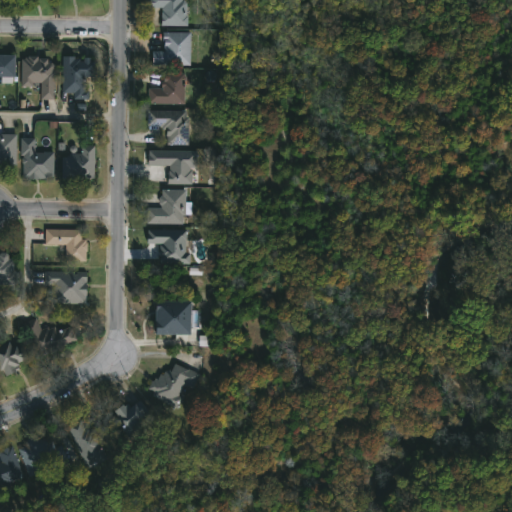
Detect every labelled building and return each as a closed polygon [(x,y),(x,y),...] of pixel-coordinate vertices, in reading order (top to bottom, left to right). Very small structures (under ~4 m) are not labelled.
[(160,7),(147,7),(147,0),(185,0),(185,25),(160,25),(160,7)] [(188,31),(188,64),(150,64),(150,50),(162,50),(162,31),(188,31)] [(0,54),(13,55),(12,76),(0,75),(0,54)] [(53,97),(39,98),(39,85),(20,85),(20,56),(53,55),(53,97)] [(93,75),(83,75),(83,91),(61,91),(61,56),(93,56),(93,75)] [(183,73),(183,103),(146,102),(146,87),(160,87),(160,73),(183,73)] [(166,144),(166,125),(146,125),(146,109),(186,109),(186,144),(166,144)] [(0,132),(15,133),(14,163),(0,163),(0,132)] [(52,177),(20,177),(20,136),(33,136),(33,150),(52,150),(52,177)] [(61,178),(61,152),(76,152),(76,144),(93,144),(93,178),(61,178)] [(147,148),(192,149),(192,183),(166,183),(166,164),(147,164),(147,148)] [(145,226),(145,207),(159,207),(159,189),(183,189),(184,226),(145,226)] [(44,243),(44,228),(80,228),(80,237),(85,237),(85,261),(65,260),(65,243),(44,243)] [(146,244),(159,244),(159,264),(189,265),(189,253),(185,253),(185,231),(147,230),(146,244)] [(0,283),(0,253),(10,253),(10,283),(0,283)] [(45,272),(85,272),(85,302),(45,302),(45,272)] [(155,334),(190,335),(190,301),(155,301),(155,334)] [(75,341),(34,355),(23,322),(35,318),(40,332),(68,323),(75,341)] [(0,343),(18,339),(24,365),(0,370),(0,343)] [(198,373),(192,387),(184,384),(175,405),(146,392),(157,368),(168,373),(172,362),(198,373)] [(147,419),(128,435),(111,413),(129,398),(147,419)] [(105,438),(99,441),(106,458),(85,467),(67,425),(80,419),(84,429),(99,423),(105,438)] [(60,441),(66,459),(38,468),(40,472),(27,476),(17,444),(48,434),(51,444),(60,441)] [(0,487),(23,478),(11,446),(0,450),(0,457),(2,462),(0,462),(0,487)]
